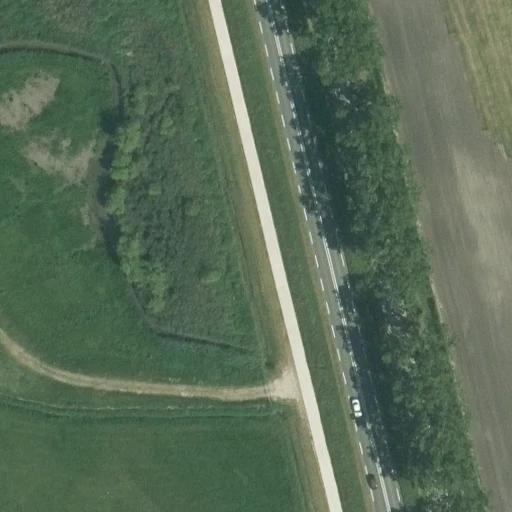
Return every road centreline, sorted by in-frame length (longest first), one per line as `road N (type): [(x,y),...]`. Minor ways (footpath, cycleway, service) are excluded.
road 1 (unclassified): [(440,511),(318,0)]
road 2 (primary): [(387,511),(266,0)]
road 3 (track): [(306,388),(56,376),(0,343)]
